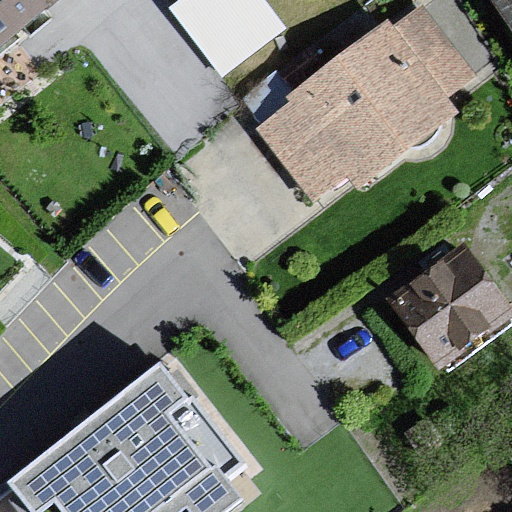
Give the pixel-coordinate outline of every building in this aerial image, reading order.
[(0,0),(0,64),(81,0),(0,0)] [(281,25),(262,0),(179,0),(172,6),(222,71),(281,25)] [(419,16),(257,138),(315,217),(352,193),(365,205),(466,126),(453,105),(476,87),(419,16)] [(511,317),(464,258),(395,313),(449,380),(511,330),(511,317)] [(242,456),(162,354),(4,478),(30,511),(216,511),(239,495),(221,472),(242,456)]
